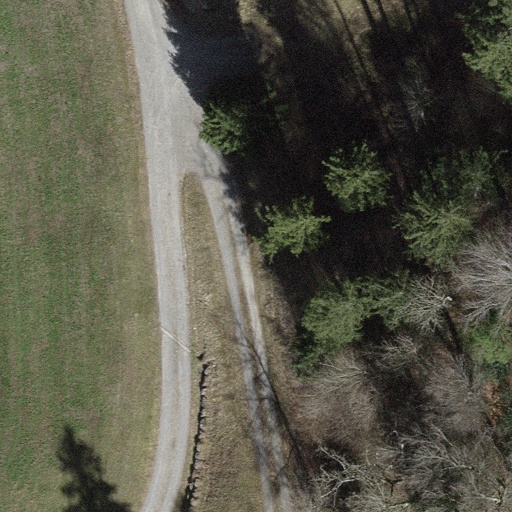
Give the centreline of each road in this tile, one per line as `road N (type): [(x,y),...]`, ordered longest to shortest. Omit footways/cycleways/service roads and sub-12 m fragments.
road 1 (track): [(158,0),(209,60),(287,511)]
road 2 (track): [(161,511),(174,484),(174,254),(150,0)]
